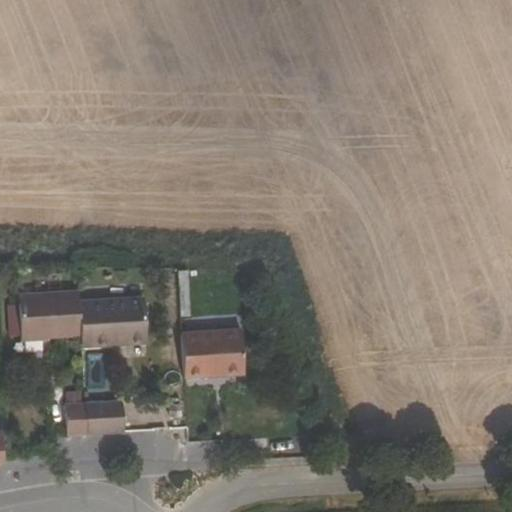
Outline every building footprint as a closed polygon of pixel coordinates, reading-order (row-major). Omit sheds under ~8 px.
[(15,300),(19,343),(78,340),(76,306),(75,296),(15,300)] [(141,302),(87,305),(90,351),(109,350),(109,346),(123,346),(124,349),(144,348),(141,302)] [(87,305),(76,306),(78,340),(79,352),(90,351),(87,305)] [(179,339),(183,385),(203,383),(203,378),(217,376),(217,382),(242,380),(238,335),(179,339)] [(120,407),(83,410),(85,437),(122,435),(120,407)] [(83,410),(63,411),(64,439),(85,437),(83,410)]
